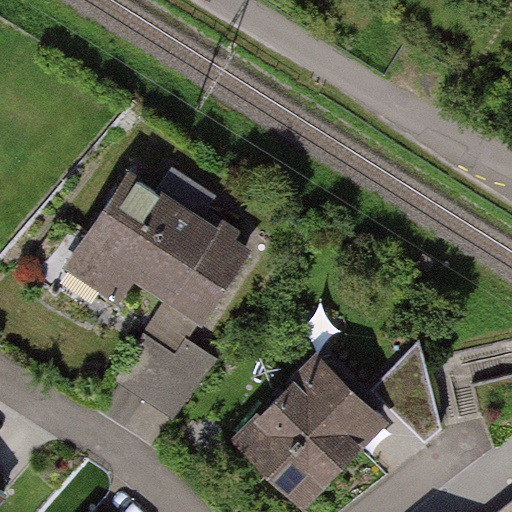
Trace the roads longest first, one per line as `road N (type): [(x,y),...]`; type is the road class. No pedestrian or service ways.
road 1 (unclassified): [(228,0),(464,147),(511,165)]
road 2 (residential): [(370,511),(467,438)]
